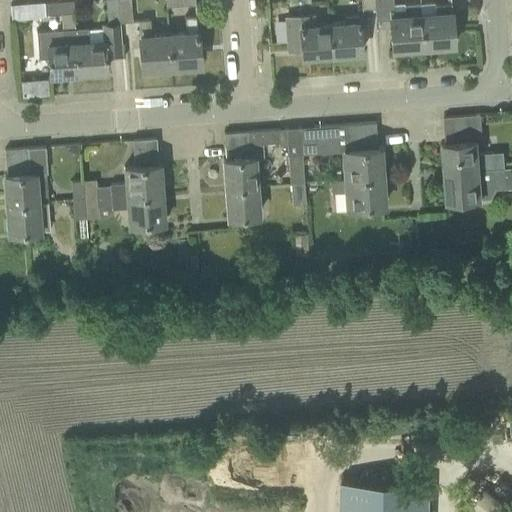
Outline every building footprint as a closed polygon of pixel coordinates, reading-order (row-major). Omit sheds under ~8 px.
[(121,37),(120,23),(119,23),(116,0),(105,0),(107,24),(103,24),(104,39),(88,41),(88,28),(75,28),(78,72),(106,70),(106,58),(123,57),(121,37)] [(131,21),(129,0),(116,0),(119,23),(120,23),(120,22),(131,21)] [(375,7),(373,0),(360,0),(361,8),(375,7)] [(423,46),(420,4),(406,5),(406,8),(393,9),(392,0),(373,0),(375,7),(376,20),(390,19),(392,49),(423,46)] [(73,1),(44,3),(45,14),(73,12),(73,1)] [(451,2),(435,3),(420,4),(423,46),(454,44),(451,2)] [(28,4),(10,5),(11,19),(29,18),(28,4)] [(331,53),(329,24),(314,25),(313,14),(286,16),(287,42),(300,41),(302,56),(331,53)] [(196,15),(184,16),(186,33),(168,34),(170,65),(199,63),(196,15)] [(361,51),(359,31),(358,15),(344,16),(345,22),(329,24),(331,53),(361,51)] [(170,65),(168,34),(150,36),(149,18),(138,18),(142,67),(170,65)] [(62,29),(36,31),(38,58),(48,57),(49,74),(78,72),(75,28),(62,29)] [(468,129),(467,114),(443,116),(444,130),(468,129)] [(478,153),(477,139),(475,114),(467,114),(468,129),(444,130),(445,142),(443,142),(445,171),(505,166),(504,155),(494,156),(493,151),(478,153)] [(376,135),(375,121),(351,123),(352,136),(376,135)] [(377,147),(376,135),(352,136),(351,123),(313,125),(314,129),(301,130),(302,155),(343,152),(345,178),(381,176),(379,147),(377,147)] [(300,126),(285,128),(289,183),(291,182),(304,182),(303,169),(302,155),(301,130),(300,126)] [(256,185),(254,156),(262,155),(261,143),(279,142),(278,128),(248,130),(249,144),(225,146),(226,158),(224,158),(226,187),(256,185)] [(249,144),(248,130),(224,132),(225,146),(249,144)] [(157,150),(156,137),(132,139),(133,152),(157,150)] [(6,174),(4,174),(6,203),(48,200),(46,181),(46,172),(47,172),(46,157),(45,145),(28,147),(29,160),(5,162),(6,174)] [(29,160),(28,147),(4,148),(5,162),(29,160)] [(162,192),(160,163),(158,163),(157,150),(133,152),(134,165),(124,166),(125,182),(110,183),(110,184),(110,196),(162,192)] [(511,186),(511,165),(505,166),(445,171),(447,200),(491,197),(496,187),(511,186)] [(310,169),(303,169),(304,182),(315,181),(315,173),(310,169)] [(384,205),(381,176),(345,178),(330,179),(331,192),(346,191),(347,207),(384,205)] [(97,196),(96,185),(96,178),(83,179),(84,197),(97,196)] [(84,197),(83,179),(70,180),(72,198),(84,197)] [(305,203),(304,182),(291,182),(293,204),(305,203)] [(258,214),(256,194),(256,185),(226,187),(228,216),(258,214)] [(162,192),(110,196),(108,196),(109,209),(127,208),(128,223),(164,221),(162,192)] [(99,216),(98,206),(97,196),(84,197),(86,217),(99,216)] [(86,217),(84,197),(72,198),(73,218),(86,217)] [(39,230),(38,214),(48,213),(48,200),(6,203),(8,232),(39,230)] [(334,479),(333,511),(425,511),(426,481),(334,479)] [(496,511),(508,511),(511,507),(484,488),(477,499),(496,511)]
